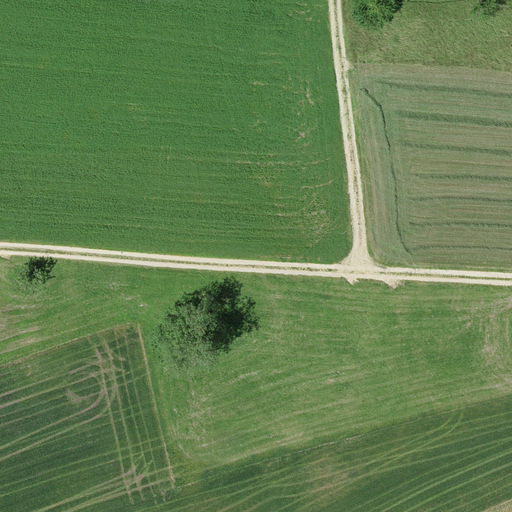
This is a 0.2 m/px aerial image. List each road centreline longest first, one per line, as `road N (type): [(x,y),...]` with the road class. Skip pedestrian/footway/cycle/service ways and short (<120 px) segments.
road 1 (track): [(511,284),(0,248)]
road 2 (track): [(362,274),(341,0)]
